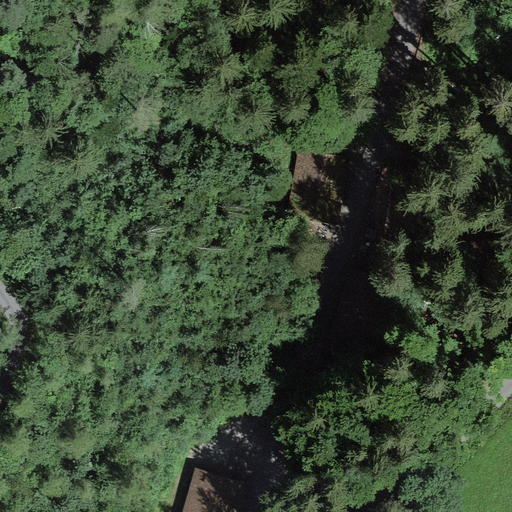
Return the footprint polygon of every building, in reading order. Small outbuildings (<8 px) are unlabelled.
[(435,20),(437,10),(430,9),(428,19),(435,20)] [(302,153),(292,211),(333,218),(343,160),(302,153)] [(395,165),(398,156),(391,154),(388,163),(395,165)] [(337,355),(339,347),(379,359),(399,292),(353,278),(330,353),(337,355)] [(199,470),(186,511),(231,511),(240,484),(199,470)]
